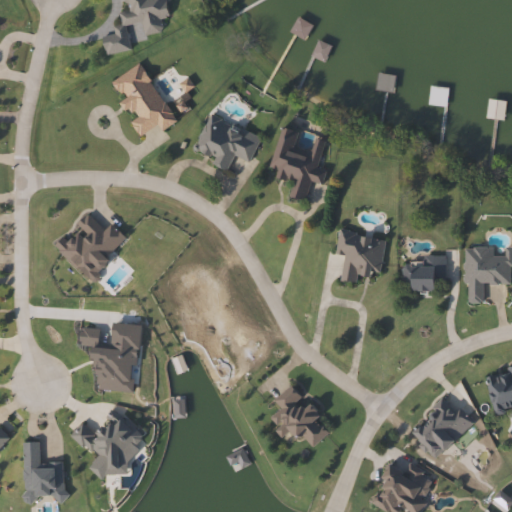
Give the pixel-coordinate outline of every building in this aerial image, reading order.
[(126,0),(167,0),(171,17),(161,19),(164,33),(114,43),(111,28),(123,26),(120,13),(129,11),(126,0)] [(290,33),(297,19),(307,23),(304,28),(308,30),(304,39),(290,33)] [(330,46),(324,61),(311,56),(317,41),(330,46)] [(391,91),(376,90),(377,75),(392,76),(391,91)] [(215,157),(196,150),(210,114),(262,134),(251,163),(234,156),(229,171),(213,165),(215,157)] [(113,225),(126,239),(107,257),(113,264),(92,284),(56,245),(90,213),(106,231),(113,225)] [(352,281),(335,280),(338,253),(330,252),(332,230),(379,235),(374,275),(353,273),(352,281)] [(460,246),(506,247),(506,284),(477,283),(477,303),(459,302),(460,246)] [(438,255),(438,290),(397,290),(397,261),(417,261),(417,255),(438,255)] [(511,366),(511,407),(489,412),(482,372),(511,366)] [(326,431),(308,447),(295,432),(290,437),(284,431),(279,436),(265,420),(277,409),(269,399),(286,384),(326,431)] [(463,419),(446,436),(449,439),(430,458),(405,432),(440,397),(463,419)] [(0,427),(11,442),(0,450),(0,427)] [(24,444),(41,443),(41,467),(64,466),(65,504),(24,504),(24,444)] [(400,511),(370,502),(385,455),(431,470),(416,511),(400,511)]
